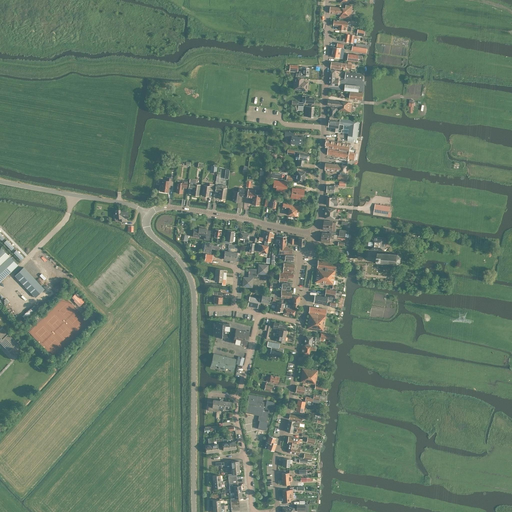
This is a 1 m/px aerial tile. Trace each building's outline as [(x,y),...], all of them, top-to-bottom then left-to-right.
[(339,18),(351,19),(352,5),(346,4),(345,8),(330,6),(330,13),(340,14),(339,18)] [(338,29),(347,30),(348,21),(334,19),(334,22),(333,23),(333,24),(333,25),(338,26),(338,29)] [(354,35),(346,33),(344,41),(353,43),(356,43),(357,35),(354,35)] [(332,56),(339,57),(340,47),(343,47),(344,44),(337,43),(337,47),(333,47),(332,56)] [(331,67),(347,69),(347,67),(355,68),(354,64),(352,64),(352,62),(345,61),(345,63),(342,62),(342,63),(331,61),(331,67)] [(295,78),(299,78),(299,76),(304,76),(304,75),(308,75),(308,68),(300,67),(300,71),(299,71),(299,73),(295,73),(295,78)] [(345,78),(363,80),(364,74),(346,71),(345,78)] [(329,85),(338,85),(338,80),(338,78),(335,77),(329,77),(329,85)] [(293,89),(306,90),(307,83),(302,82),(302,78),(294,78),(293,89)] [(349,98),(362,100),(363,92),(350,91),(349,98)] [(339,110),(351,112),(352,102),(328,100),(328,105),(339,107),(339,110)] [(304,116),(313,117),(313,106),(305,106),(304,116)] [(332,131),(338,132),(338,131),(340,132),(341,131),(343,131),(348,132),(348,135),(357,136),(359,120),(330,117),(329,120),(328,126),(333,127),(332,131)] [(301,141),(302,137),(293,136),(293,133),(287,132),(287,133),(284,132),(284,137),(287,137),(286,138),(290,138),(290,143),(291,143),(291,144),(291,145),(292,145),(293,145),(294,144),(294,143),(301,144),(302,144),(302,141),(301,141)] [(328,147),(327,154),(348,158),(354,159),(356,150),(349,148),(350,144),(326,139),(325,147),(328,147)] [(297,165),(303,166),(304,160),(307,160),(308,154),(297,152),(296,156),(299,156),(298,159),(297,165)] [(338,179),(347,180),(347,174),(347,172),(349,172),(350,165),(341,164),(341,165),(326,163),(325,170),(340,171),(340,174),(338,173),(338,179)] [(292,179),(292,177),(286,176),(286,180),(303,183),(305,172),(297,170),(295,179),(292,179)] [(163,191),(164,192),(165,192),(166,191),(168,192),(169,184),(172,185),(173,178),(168,178),(167,180),(162,179),(160,190),(163,191)] [(276,186),(276,190),(280,191),(280,190),(284,190),(284,187),(286,188),(287,181),(281,180),(281,181),(274,179),(273,185),(276,186)] [(175,192),(182,193),(183,187),(186,188),(187,181),(182,180),(181,182),(177,182),(175,192)] [(192,188),(191,194),(198,195),(200,184),(195,184),(196,180),(190,180),(188,188),(192,188)] [(202,195),(208,196),(209,190),(213,190),(213,184),(208,183),(208,185),(203,185),(202,195)] [(217,197),(218,197),(219,199),(220,199),(221,198),(225,198),(226,188),(225,188),(226,185),(221,185),(216,184),(215,191),(218,192),(217,197)] [(296,198),(301,199),(301,195),(303,195),(304,189),(296,188),(292,187),(290,196),(296,197),(296,198)] [(232,201),(239,202),(240,196),(243,196),(244,188),(238,188),(238,191),(233,191),(232,201)] [(252,198),(251,204),(259,205),(260,194),(255,194),(255,192),(255,189),(248,188),(247,197),(252,198)] [(332,205),(337,205),(337,204),(337,203),(337,202),(336,202),(336,198),(337,198),(337,196),(332,195),(332,197),(327,197),(326,205),(332,205)] [(264,206),(275,208),(276,201),(281,202),(282,200),(277,199),(266,197),(264,206)] [(288,214),(298,216),(299,206),(290,204),(283,203),(282,209),(289,210),(288,214)] [(374,211),(389,213),(390,206),(375,203),(374,211)] [(325,218),(335,219),(336,208),(326,207),(325,218)] [(124,220),(124,217),(127,218),(128,212),(120,211),(120,209),(115,209),(115,218),(120,218),(120,220),(120,221),(124,220)] [(203,239),(209,239),(210,230),(206,229),(206,228),(202,228),(202,227),(199,226),(199,227),(198,229),(194,228),(192,236),(197,236),(198,233),(204,234),(203,239)] [(216,241),(219,242),(219,243),(222,244),(223,239),(220,238),(221,229),(215,228),(214,236),(217,237),(216,241)] [(223,242),(231,244),(232,241),(233,241),(234,231),(227,230),(226,238),(224,238),(223,242)] [(264,240),(265,240),(264,244),(261,244),(258,243),(257,250),(266,253),(268,245),(267,245),(268,241),(270,242),(272,232),(266,230),(264,240)] [(244,241),(248,242),(249,233),(240,232),(239,238),(244,238),(244,241)] [(286,246),(286,236),(276,235),(276,239),(279,239),(278,242),(279,243),(279,246),(286,246)] [(290,243),(293,243),(298,243),(297,244),(304,245),(304,237),(298,236),(298,238),(293,238),(293,237),(290,237),(290,243)] [(369,249),(385,250),(385,236),(369,236),(369,249)] [(11,250),(14,247),(7,240),(4,242),(11,250)] [(206,251),(210,251),(211,248),(216,249),(221,250),(222,244),(219,243),(218,243),(218,246),(217,246),(211,245),(212,243),(205,242),(204,250),(206,251)] [(228,247),(228,251),(224,250),(223,258),(229,259),(230,251),(231,251),(231,248),(231,244),(228,243),(228,247)] [(279,253),(291,254),(292,249),(288,249),(288,246),(286,246),(279,246),(279,253)] [(0,281),(18,265),(1,247),(0,247),(0,281)] [(14,253),(21,260),(23,257),(16,250),(14,253)] [(377,263),(397,264),(398,253),(377,252),(377,263)] [(334,274),(336,274),(338,262),(318,260),(316,267),(335,270),(334,274)] [(283,272),(291,273),(291,270),(293,270),(294,263),(284,262),(283,272)] [(242,286),(252,286),(252,277),(257,277),(257,273),(267,274),(268,264),(258,264),(258,268),(249,268),(248,276),(243,276),(242,286)] [(15,274),(36,296),(45,287),(24,265),(15,274)] [(335,270),(316,267),(315,282),(332,284),(333,280),(334,274),(335,270)] [(278,279),(287,280),(287,277),(293,277),(293,273),(279,272),(278,279)] [(281,289),(290,289),(290,282),(284,282),(284,281),(279,280),(278,284),(281,285),(281,289)] [(281,297),(291,298),(292,291),(285,291),(285,290),(281,289),(281,297)] [(328,296),(328,297),(314,295),(313,302),(326,304),(327,299),(332,300),(332,297),(335,297),(336,290),(326,289),(325,296),(328,296)] [(249,296),(247,305),(257,307),(258,303),(259,303),(260,301),(269,303),(270,296),(263,294),(263,293),(260,292),(259,298),(249,296)] [(75,302),(79,306),(84,301),(76,293),(71,297),(76,301),(75,302)] [(214,304),(217,304),(219,304),(219,302),(221,302),(222,296),(214,295),(213,302),(214,302),(214,304)] [(291,305),(298,306),(299,302),(300,296),(293,295),(292,299),(291,299),(291,305)] [(275,311),(279,312),(279,310),(282,311),(284,303),(277,301),(275,311)] [(288,307),(289,304),(285,303),(285,307),(283,314),(287,315),(287,314),(293,315),(295,308),(291,307),(291,308),(288,307)] [(307,328),(322,330),(323,326),(324,326),(325,315),(309,313),(307,328)] [(221,337),(228,337),(229,323),(222,323),(219,323),(215,322),(215,329),(214,336),(216,336),(221,337)] [(8,333),(5,331),(2,327),(0,328),(0,338),(1,340),(0,340),(0,342),(9,351),(11,350),(17,356),(22,351),(20,349),(22,347),(14,339),(8,333)] [(246,345),(247,339),(249,332),(242,330),(236,328),(235,331),(234,335),(232,342),(239,344),(246,345)] [(311,345),(314,346),(315,340),(320,340),(323,341),(324,338),(324,337),(320,336),(320,337),(306,335),(304,344),(311,345)] [(315,350),(316,347),(310,346),(302,345),(301,352),(309,353),(309,349),(315,350)] [(270,352),(281,355),(283,349),(271,346),(270,352)] [(210,366),(217,368),(225,370),(232,372),(236,359),(228,357),(221,355),(213,353),(210,366)] [(300,381),(315,384),(316,380),(318,370),(302,368),(300,381)] [(269,381),(277,382),(279,376),(270,374),(270,376),(266,376),(266,379),(269,380),(269,381)] [(307,394),(310,395),(311,388),(305,387),(297,385),(296,392),(307,394)] [(249,394),(248,397),(247,402),(245,412),(259,415),(257,423),(259,423),(258,428),(264,429),(265,429),(267,422),(266,421),(268,409),(272,410),(273,410),(274,402),(266,400),(266,402),(262,401),(263,397),(263,396),(263,397),(257,395),(256,395),(249,394)] [(296,405),(304,406),(304,404),(307,404),(308,401),(312,401),(313,398),(305,397),(305,401),(297,399),(296,405)] [(216,416),(219,417),(219,410),(218,410),(218,407),(219,400),(213,399),(213,403),(208,402),(207,410),(217,410),(216,416)] [(287,425),(300,428),(301,427),(295,426),(296,425),(297,425),(298,422),(294,421),(288,420),(287,425)] [(274,440),(275,437),(268,435),(267,440),(269,440),(267,448),(273,450),(276,443),(275,442),(275,441),(274,440)] [(288,444),(298,446),(299,441),(301,442),(302,439),(288,436),(287,442),(289,443),(288,444)] [(219,438),(221,447),(223,447),(223,450),(230,449),(229,441),(228,441),(228,438),(223,439),(222,437),(219,438)] [(218,447),(221,447),(219,438),(216,438),(216,439),(211,440),(212,451),(218,450),(218,447)] [(287,452),(299,454),(300,447),(298,447),(298,446),(288,444),(287,452)] [(228,476),(237,476),(236,473),(240,472),(239,466),(231,467),(232,473),(228,473),(228,474),(228,476)] [(221,480),(221,486),(224,486),(224,480),(228,480),(228,479),(228,476),(228,474),(220,475),(221,480)] [(234,492),(241,491),(241,485),(238,485),(237,482),(229,483),(229,492),(234,492)] [(230,498),(230,501),(239,500),(238,497),(242,497),(241,491),(234,492),(234,497),(230,498)]
